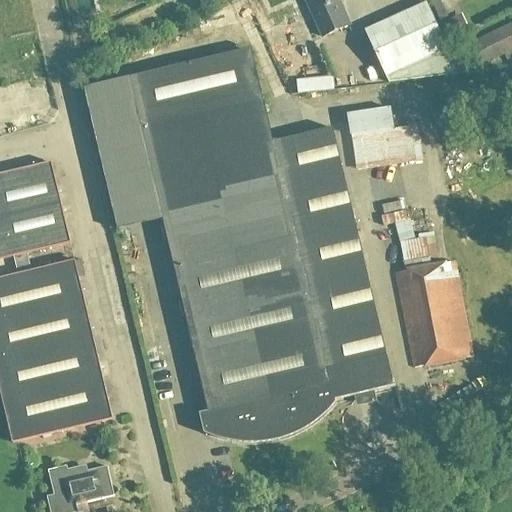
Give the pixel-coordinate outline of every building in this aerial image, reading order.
[(336,0),(306,0),(324,38),(349,26),(336,0)] [(427,3),(365,32),(386,77),(389,83),(464,73),(451,46),(448,48),(427,3)] [(471,32),(462,13),(446,21),(455,39),(471,32)] [(200,29),(208,27),(206,18),(197,20),(200,29)] [(511,24),(473,43),(484,65),(504,55),(507,61),(511,58),(511,24)] [(333,405),(333,403),(393,389),(392,384),(390,385),(334,129),(273,143),(252,49),(130,78),(209,413),(201,415),(205,433),(201,434),(218,441),(236,444),(254,445),(272,442),(290,437),(306,429),(321,418),(333,405)] [(390,107),(348,114),(357,172),(423,161),(417,125),(394,129),(390,107)] [(82,260),(75,262),(32,272),(28,254),(71,243),(52,163),(0,175),(0,260),(15,257),(19,275),(0,279),(0,387),(13,444),(113,420),(79,278),(86,277),(82,260)] [(373,199),(374,210),(397,207),(396,196),(373,199)] [(400,242),(403,262),(430,258),(429,256),(438,255),(435,238),(427,240),(426,238),(400,242)] [(456,262),(396,274),(414,369),(475,357),(456,262)] [(55,496),(47,497),(50,511),(78,511),(77,506),(115,496),(108,467),(89,471),(87,466),(68,470),(68,467),(49,471),(55,496)]
